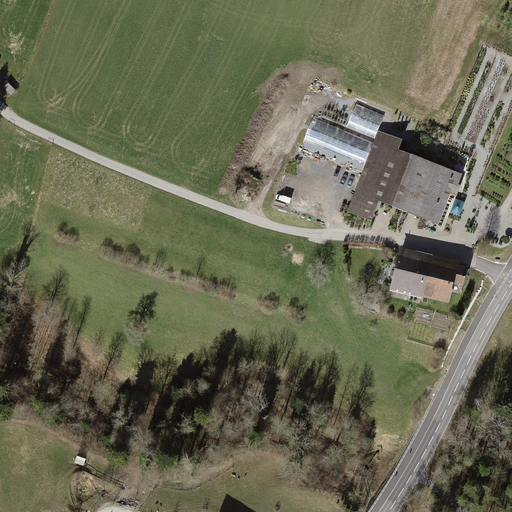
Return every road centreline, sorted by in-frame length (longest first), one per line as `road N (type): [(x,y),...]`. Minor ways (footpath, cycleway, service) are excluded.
road 1 (residential): [(511,278),(390,237),(296,232),(250,217),(22,125),(0,105)]
road 2 (secondary): [(511,283),(388,511)]
